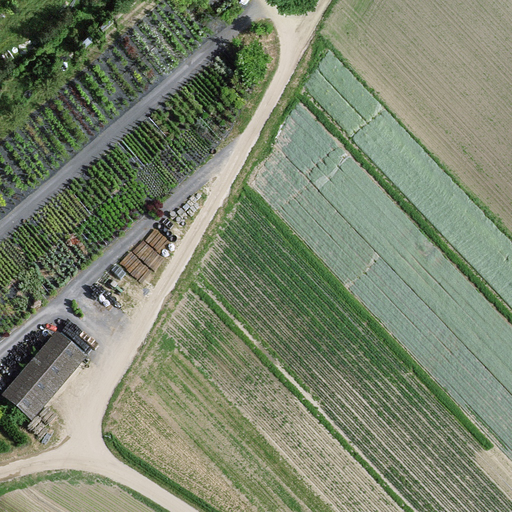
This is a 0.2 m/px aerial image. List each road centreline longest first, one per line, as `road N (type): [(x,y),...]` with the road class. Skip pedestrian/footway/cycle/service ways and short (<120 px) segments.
road 1 (track): [(76,445),(320,0)]
road 2 (track): [(76,445),(180,511)]
